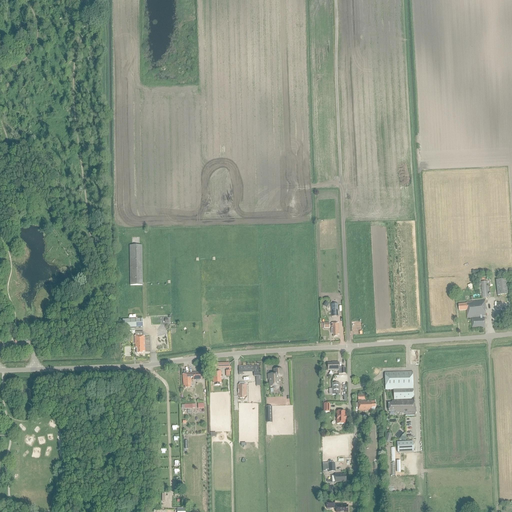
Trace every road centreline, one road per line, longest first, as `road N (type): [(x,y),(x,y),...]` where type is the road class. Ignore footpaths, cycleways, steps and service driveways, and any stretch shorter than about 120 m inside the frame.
road 1 (residential): [(0,370),(138,367),(348,346)]
road 2 (residential): [(360,511),(348,346)]
road 3 (residential): [(348,346),(511,335)]
